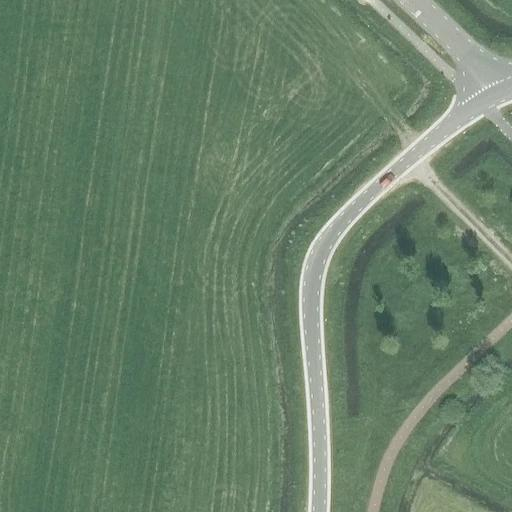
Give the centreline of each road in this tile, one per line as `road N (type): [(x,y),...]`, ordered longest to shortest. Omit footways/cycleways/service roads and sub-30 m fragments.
road 1 (tertiary): [(318,511),(313,266),(343,220),(494,94)]
road 2 (track): [(409,159),(511,261)]
road 3 (tertiary): [(411,0),(474,60),(494,94)]
